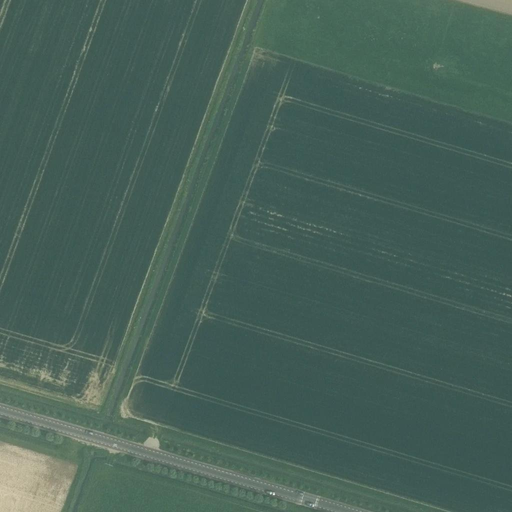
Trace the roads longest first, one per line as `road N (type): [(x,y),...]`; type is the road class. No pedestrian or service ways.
road 1 (track): [(0,382),(100,407),(249,0)]
road 2 (secondary): [(346,511),(0,410)]
